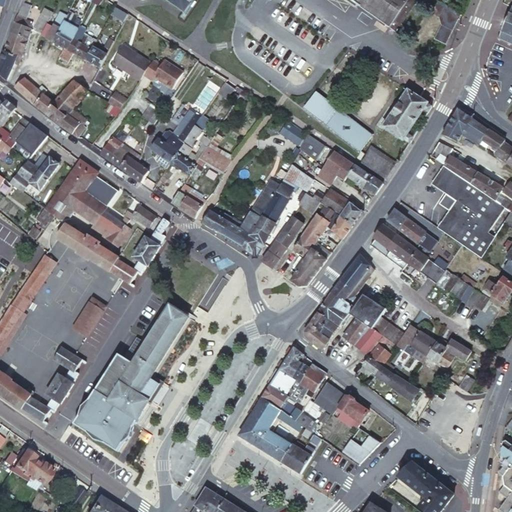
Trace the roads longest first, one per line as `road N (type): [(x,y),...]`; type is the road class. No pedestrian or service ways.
road 1 (secondary): [(456,80),(423,146),(287,326)]
road 2 (residential): [(51,442),(185,223)]
road 3 (residential): [(185,223),(0,88)]
road 4 (secondary): [(266,322),(227,346),(167,441),(165,511)]
road 5 (unclassified): [(273,99),(118,0)]
road 6 (secondary): [(201,471),(287,326)]
road 7 (residential): [(287,326),(413,435)]
road 8 (unknown): [(229,425),(249,452),(337,510)]
road 9 (residential): [(266,322),(231,250),(185,223)]
road 10 (residential): [(511,359),(494,402),(478,485)]
road 11 (residential): [(149,511),(51,442)]
